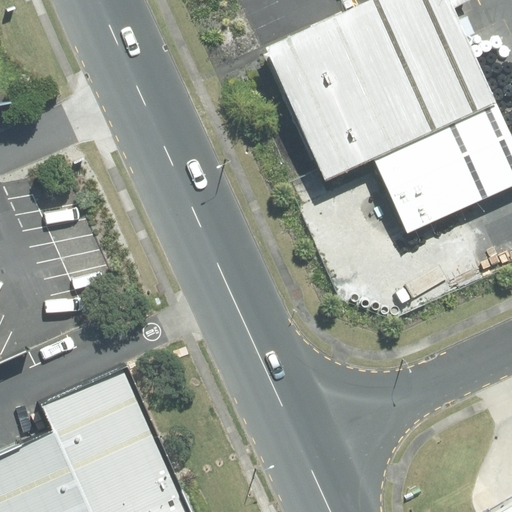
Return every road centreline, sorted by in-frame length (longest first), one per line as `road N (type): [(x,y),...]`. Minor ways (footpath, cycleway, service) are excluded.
road 1 (secondary): [(101,0),(298,443)]
road 2 (unclassified): [(511,347),(298,443)]
